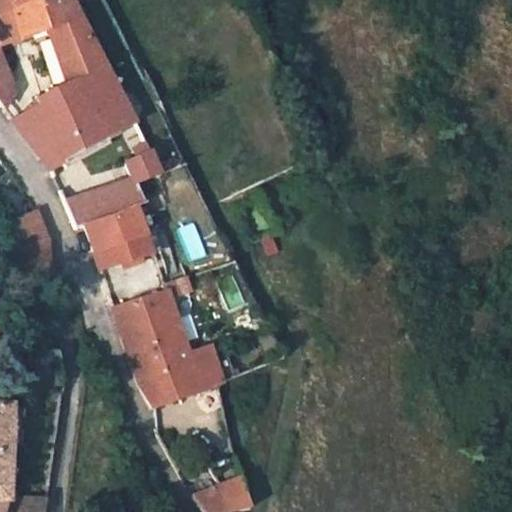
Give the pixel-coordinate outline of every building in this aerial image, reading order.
[(0,0),(0,45),(10,42),(12,41),(14,41),(16,40),(18,39),(45,29),(36,0),(0,0)] [(36,0),(45,29),(48,37),(65,85),(104,68),(69,0),(36,0)] [(48,37),(45,29),(18,39),(16,40),(19,47),(21,46),(48,37)] [(0,104),(3,108),(15,93),(0,57),(0,104)] [(39,106),(12,121),(49,173),(62,165),(65,169),(76,163),(73,156),(105,139),(107,141),(117,136),(117,134),(114,130),(132,121),(104,68),(65,85),(53,89),(36,99),(39,106)] [(144,145),(131,151),(134,161),(148,154),(144,145)] [(134,161),(124,166),(129,178),(133,185),(135,184),(159,176),(148,154),(134,161)] [(133,185),(129,178),(63,201),(74,229),(83,227),(82,223),(132,204),(142,201),(135,184),(133,185)] [(142,201),(132,204),(151,256),(154,263),(163,260),(142,201)] [(82,223),(83,227),(98,272),(116,266),(151,256),(132,204),(82,223)] [(38,214),(9,225),(19,249),(47,239),(38,214)] [(19,249),(14,251),(20,284),(52,278),(47,239),(19,249)] [(154,263),(151,256),(116,266),(118,274),(154,263)] [(173,273),(164,276),(167,287),(177,283),(173,273)] [(224,279),(229,310),(242,308),(236,277),(224,279)] [(165,291),(111,308),(126,354),(155,344),(158,351),(183,342),(165,291)] [(155,344),(126,354),(140,394),(151,406),(151,408),(199,390),(216,384),(219,383),(217,371),(208,346),(198,351),(187,355),(183,342),(158,351),(155,344)] [(216,384),(199,390),(210,427),(225,421),(216,384)] [(239,478),(217,486),(226,511),(230,511),(249,509),(239,478)] [(192,494),(192,500),(200,511),(226,511),(217,486),(205,490),(192,494)] [(5,501),(0,500),(0,511),(41,511),(43,500),(5,497),(5,501)]
